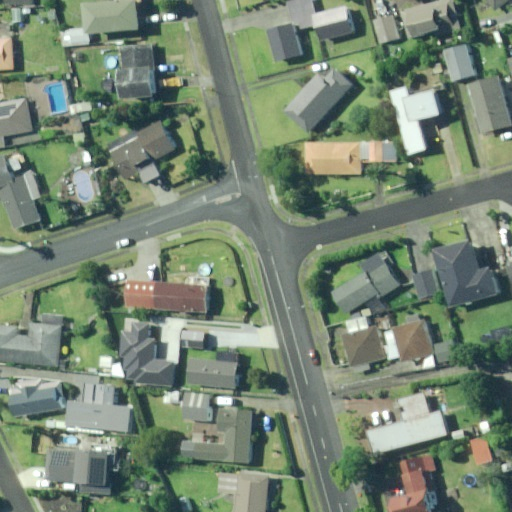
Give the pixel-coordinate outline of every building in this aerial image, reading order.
[(146,25),(145,14),(143,0),(116,0),(89,2),(91,34),(146,29),(146,25)] [(317,16),(315,11),(312,0),(299,0),(288,3),(294,24),(268,31),(277,63),(303,56),(300,44),(295,25),(301,24),(302,29),(317,25),(322,42),(352,34),(345,8),(338,10),(317,16)] [(403,12),(405,18),(411,40),(434,33),(435,37),(462,29),(453,0),(442,0),(424,6),(414,8),(403,12)] [(511,0),(486,0),(487,1),(490,5),(496,12),(509,2),(511,0)] [(372,4),(375,17),(383,15),(381,2),(372,4)] [(400,39),(395,20),(393,16),(376,21),(374,22),(380,44),(400,39)] [(69,43),(90,42),(89,29),(71,30),(71,31),(68,31),(69,43)] [(510,46),(508,31),(502,32),(504,47),(510,46)] [(7,38),(0,38),(0,69),(18,68),(18,64),(16,37),(7,38)] [(161,77),(160,67),(156,67),(154,44),(122,47),(122,49),(124,71),(126,71),(129,99),(141,98),(163,96),(162,89),(161,77)] [(457,82),(464,80),(477,76),(467,45),(445,52),(454,83),(457,82)] [(442,60),(438,50),(430,53),(434,63),(442,60)] [(434,67),(436,74),(444,71),(442,64),(434,67)] [(330,113),(354,86),(336,70),(335,71),(326,81),(320,75),(309,87),(305,92),(286,113),(310,135),(315,130),(330,113)] [(511,117),(502,83),(501,77),(471,86),(479,115),(484,133),(485,136),(511,127),(511,117)] [(444,117),(437,92),(413,99),(410,88),(392,92),(410,156),(430,150),(427,140),(422,123),(444,117)] [(0,147),(9,146),(7,138),(7,135),(37,130),(32,98),(27,99),(0,103),(0,147)] [(79,104),(81,110),(94,109),(94,101),(84,102),(84,103),(79,104)] [(80,110),(78,104),(77,104),(77,105),(72,105),(72,113),(77,113),(77,112),(80,111),(80,110)] [(87,122),(103,117),(102,111),(97,112),(96,111),(93,112),(94,113),(85,115),(87,122)] [(398,127),(394,115),(390,116),(393,128),(398,127)] [(173,131),(169,123),(168,120),(143,133),(141,128),(114,143),(132,179),(141,174),(145,172),(150,183),(164,176),(167,174),(161,164),(159,165),(157,161),(182,148),(173,131)] [(81,147),(85,146),(89,145),(86,133),(78,135),(80,143),(81,147)] [(383,163),(398,163),(397,142),(371,143),(371,164),(376,163),(383,163)] [(349,175),(363,175),(363,143),(307,143),(307,176),(349,175)] [(87,150),(89,160),(95,159),(93,148),(87,150)] [(46,193),(45,190),(39,172),(23,177),(15,155),(0,159),(0,195),(6,194),(11,207),(13,206),(21,229),(47,220),(40,198),(47,196),(46,193)] [(499,293),(495,278),(491,265),(480,269),(471,238),(465,240),(435,248),(451,307),(499,293)] [(402,286),(401,284),(387,262),(369,274),(367,270),(334,291),(348,314),(368,301),(379,294),(382,298),(399,287),(402,286)] [(420,296),(420,297),(441,292),(435,271),(415,277),(418,291),(420,296)] [(187,282),(162,281),(129,278),(128,281),(127,306),(146,308),(207,312),(208,312),(210,284),(187,282)] [(422,320),(421,319),(420,313),(407,317),(409,323),(394,327),(394,330),(401,356),(403,362),(435,353),(426,319),(422,320)] [(368,327),(366,318),(366,316),(348,321),(349,325),(351,332),(343,335),(351,365),(352,367),(354,366),(356,372),(370,368),(369,362),(386,358),(385,354),(389,353),(390,359),(392,359),(401,356),(394,330),(392,330),(385,332),(389,345),(383,347),(377,325),(368,327)] [(59,363),(60,355),(63,326),(32,322),(30,336),(19,335),(20,326),(6,324),(0,323),(0,359),(8,360),(59,366),(59,363)] [(199,344),(201,330),(201,326),(169,322),(169,329),(153,327),(152,339),(167,340),(167,345),(199,349),(199,344)] [(440,362),(458,358),(454,340),(437,344),(436,344),(438,353),(440,362)] [(234,351),(227,351),(219,350),(218,360),(191,357),(188,384),(235,388),(237,388),(239,362),(236,362),(237,351),(234,351)] [(111,367),(111,364),(111,356),(100,356),(100,366),(101,366),(111,367)] [(128,375),(126,364),(116,365),(118,377),(128,375)] [(63,389),(62,380),(43,384),(42,378),(17,383),(19,389),(12,390),(17,417),(42,412),(64,408),(62,397),(65,396),(64,393),(63,389)] [(121,380),(104,378),(100,378),(98,400),(98,409),(119,411),(121,380)] [(448,434),(443,414),(442,411),(430,414),(425,392),(418,394),(398,399),(404,420),(375,428),(368,430),(374,453),(394,448),(448,434)] [(209,421),(211,396),(186,394),(185,407),(182,407),(181,420),(197,421),(209,422),(209,421)] [(505,418),(500,398),(485,402),(490,422),(505,418)] [(251,410),(238,409),(220,407),(219,421),(219,431),(227,432),(226,444),(220,444),(221,443),(222,438),(220,434),(216,433),(212,436),(211,440),(212,443),(196,442),(192,441),(191,458),(251,463),(253,435),(255,410),(251,410)] [(81,430),(81,422),(82,419),(69,418),(69,429),(81,430)] [(463,436),(473,433),(471,425),(461,428),(462,432),(463,436)] [(52,432),(38,432),(37,446),(52,446),(52,432)] [(472,439),(479,464),(493,460),(487,435),(472,439)] [(92,449),(82,449),(79,448),(79,451),(48,449),(48,454),(47,476),(46,480),(82,483),(81,492),(110,494),(111,483),(109,482),(111,451),(92,449)] [(429,472),(435,470),(432,455),(401,462),(403,470),(409,495),(396,498),(399,511),(433,511),(429,491),(434,490),(429,472)] [(240,474),(238,474),(221,472),(219,492),(221,492),(238,494),(235,511),(266,511),(270,477),(270,475),(240,472),(240,474)] [(190,510),(186,497),(179,499),(183,511),(190,510)]
